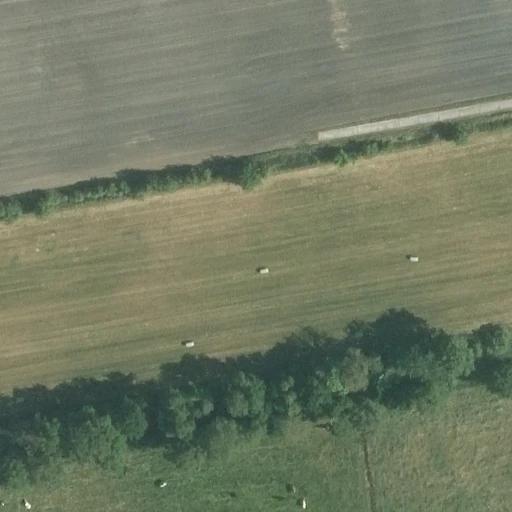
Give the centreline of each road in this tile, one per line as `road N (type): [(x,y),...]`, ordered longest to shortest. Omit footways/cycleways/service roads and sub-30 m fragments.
road 1 (track): [(0,447),(511,356)]
road 2 (track): [(511,100),(325,137)]
